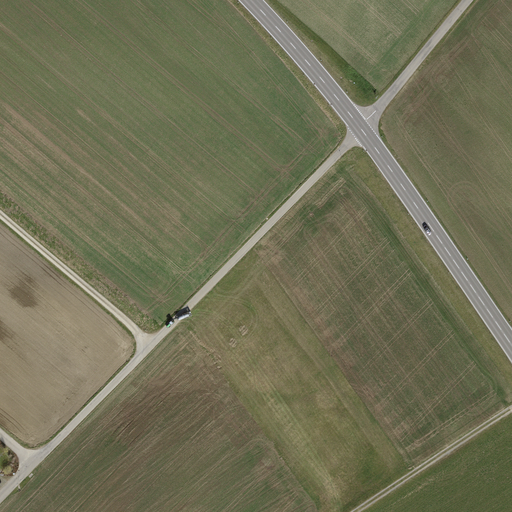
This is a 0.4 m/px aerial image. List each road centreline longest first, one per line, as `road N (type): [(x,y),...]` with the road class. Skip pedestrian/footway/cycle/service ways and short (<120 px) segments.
road 1 (residential): [(0,494),(361,127)]
road 2 (secondary): [(361,127),(511,351)]
road 3 (track): [(0,212),(146,338)]
road 4 (secondary): [(250,0),(361,127)]
road 5 (unclassified): [(361,127),(468,0)]
